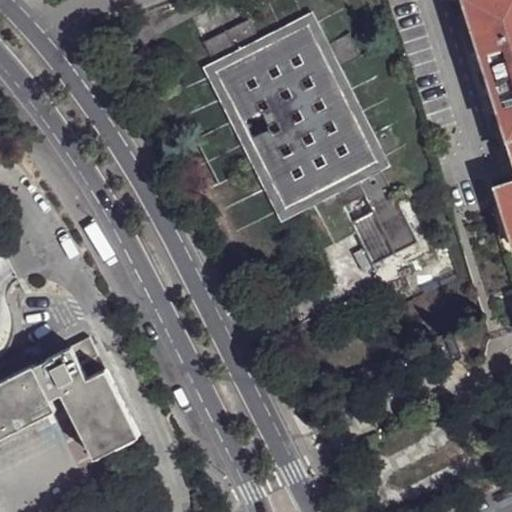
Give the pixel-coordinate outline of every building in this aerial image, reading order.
[(511,0),(460,0),(511,169),(511,193),(499,198),(511,239),(511,0)] [(316,50),(327,45),(311,13),(253,40),(257,50),(305,29),(316,50)] [(201,50),(246,28),(243,20),(197,42),(201,50)] [(302,259),(316,285),(363,263),(369,278),(385,309),(433,284),(377,174),(328,75),(340,69),(352,62),(340,39),(327,45),(316,50),(305,29),(257,50),(253,40),(246,28),(201,50),(213,74),(236,120),(224,126),(211,132),(233,176),(247,171),(259,165),(279,206),(325,185),(331,196),(336,207),(357,198),(366,216),(345,226),(349,235),(302,259)] [(328,75),(377,174),(387,169),(340,69),(328,75)] [(236,120),(213,74),(202,80),(224,126),(236,120)] [(259,165),(247,171),(273,224),(331,196),(325,185),(279,206),(259,165)] [(363,263),(316,285),(325,300),(369,278),(363,263)] [(77,363),(95,354),(85,333),(27,364),(25,363),(0,376),(0,432),(32,416),(29,410),(49,400),(47,397),(58,391),(90,452),(134,431),(102,367),(84,376),(77,363)] [(102,367),(95,354),(77,363),(84,376),(102,367)] [(52,406),(49,400),(29,410),(32,416),(52,406)]
